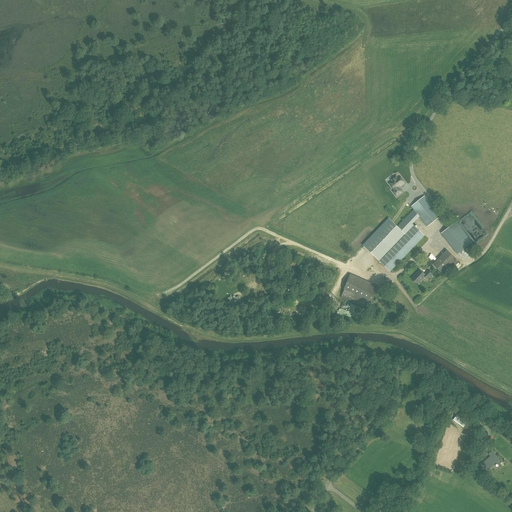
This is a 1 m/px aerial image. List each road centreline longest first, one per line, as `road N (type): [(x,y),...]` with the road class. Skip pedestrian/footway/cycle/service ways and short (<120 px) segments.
road 1 (track): [(511,392),(388,334),(210,334),(156,308),(46,275)]
road 2 (unclassified): [(421,189),(411,169),(420,134),(511,19)]
